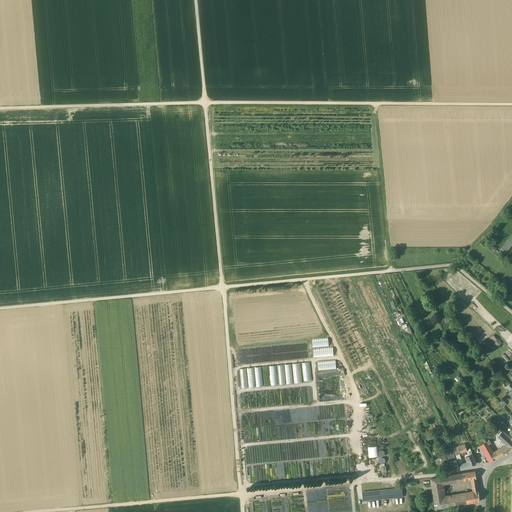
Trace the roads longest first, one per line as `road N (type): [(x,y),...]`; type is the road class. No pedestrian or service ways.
road 1 (track): [(511,313),(449,265),(0,308)]
road 2 (track): [(511,104),(204,102),(0,111)]
road 3 (track): [(354,483),(46,511)]
road 4 (track): [(222,287),(241,494)]
road 5 (track): [(222,287),(204,102)]
road 6 (track): [(234,412),(358,402),(359,460)]
road 7 (track): [(375,103),(391,271)]
